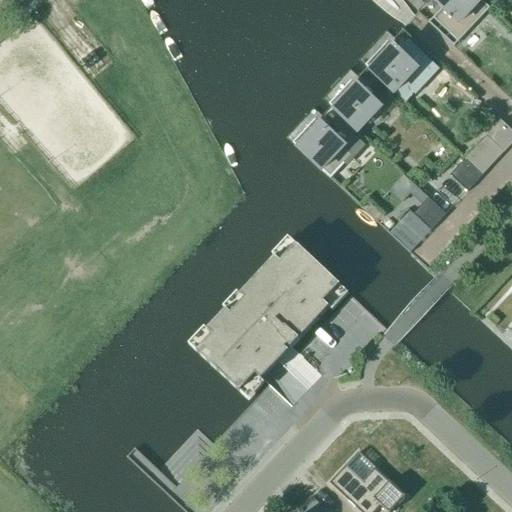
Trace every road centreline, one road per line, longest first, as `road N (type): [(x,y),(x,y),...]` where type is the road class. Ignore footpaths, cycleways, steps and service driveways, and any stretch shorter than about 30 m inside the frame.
road 1 (unclassified): [(511,494),(428,413),(399,400),(368,400),(330,417),(240,511)]
road 2 (residential): [(511,120),(409,21)]
road 3 (residential): [(423,256),(511,167)]
